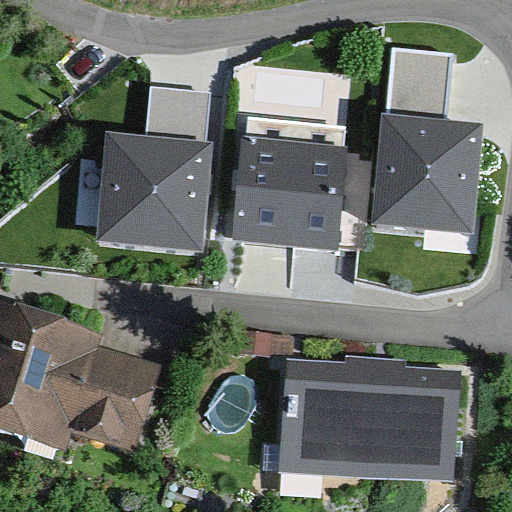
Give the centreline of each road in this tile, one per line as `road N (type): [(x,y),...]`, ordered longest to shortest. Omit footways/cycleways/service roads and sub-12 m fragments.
road 1 (residential): [(497,23),(450,3),(421,1),(174,37),(136,35),(34,0)]
road 2 (residential): [(506,335),(102,302)]
